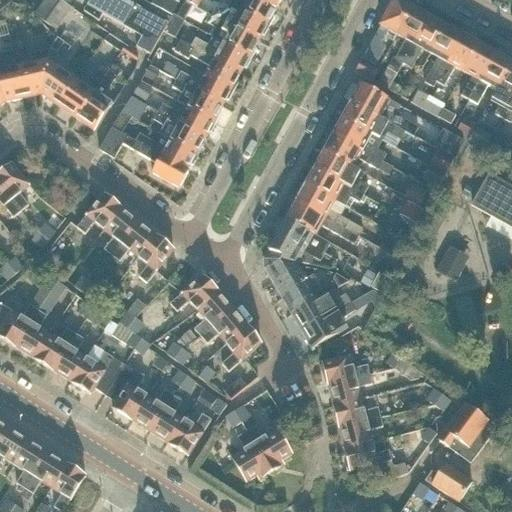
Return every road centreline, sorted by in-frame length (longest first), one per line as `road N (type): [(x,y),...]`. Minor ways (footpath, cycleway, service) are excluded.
road 1 (residential): [(227,275),(378,0)]
road 2 (residential): [(307,0),(172,231)]
road 3 (residential): [(0,151),(24,131),(44,129),(172,231)]
road 4 (tertiary): [(128,471),(0,391)]
road 5 (residential): [(312,393),(262,310),(227,275)]
